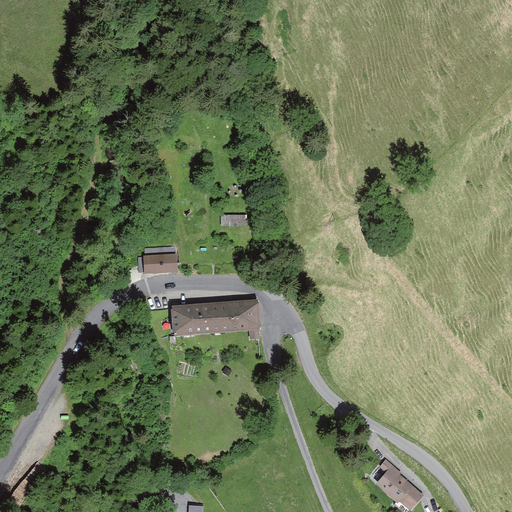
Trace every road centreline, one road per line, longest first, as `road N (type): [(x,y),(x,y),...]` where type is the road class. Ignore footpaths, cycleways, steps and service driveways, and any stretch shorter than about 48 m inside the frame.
road 1 (tertiary): [(0,475),(108,301),(146,286),(202,282),(268,290),(284,310)]
road 2 (track): [(268,290),(242,0)]
road 3 (unclassified): [(284,310),(323,387),(441,474),(466,511)]
road 4 (tertiary): [(284,310),(273,332),(274,360),(329,511)]
